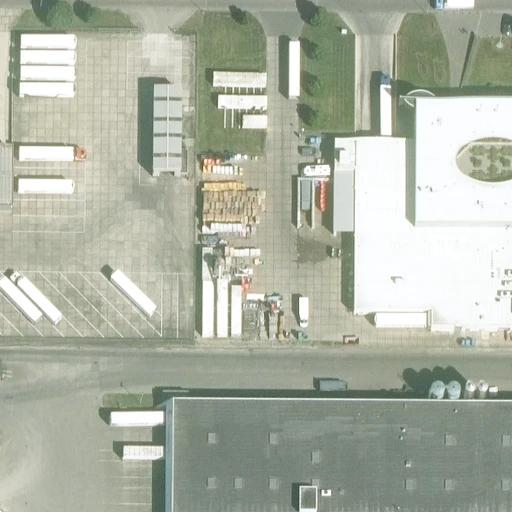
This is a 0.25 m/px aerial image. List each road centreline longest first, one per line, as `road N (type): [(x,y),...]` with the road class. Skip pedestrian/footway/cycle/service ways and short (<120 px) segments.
road 1 (unknown): [(299,0),(294,314),(309,326),(428,326)]
road 2 (unknown): [(49,240),(119,189),(121,66),(131,52),(162,40),(165,0)]
